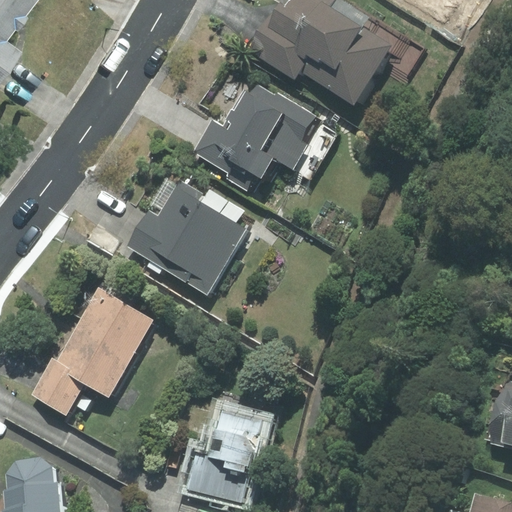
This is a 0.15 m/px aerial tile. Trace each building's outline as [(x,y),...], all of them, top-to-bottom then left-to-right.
[(34,0),(0,0),(0,79),(22,50),(8,41),(6,39),(13,29),(16,31),(26,16),(24,15),(34,0)] [(347,0),(307,0),(304,7),(298,4),(289,19),(289,18),(281,14),(259,51),(308,81),(314,73),(371,107),(409,46),(384,31),(385,28),(345,4),(347,0)] [(221,120),(203,153),(240,173),(236,180),(262,194),(272,175),(287,183),(294,170),(319,183),(347,131),(257,82),(233,126),(221,120)] [(157,210),(136,247),(220,296),(261,227),(212,199),(214,195),(189,180),(167,216),(157,210)] [(168,320),(109,286),(66,360),(61,358),(39,394),(78,417),(98,384),(122,398),(168,320)] [(511,385),(496,440),(511,445),(511,385)] [(203,453),(197,486),(258,498),(263,472),(271,473),(281,422),(230,412),(221,457),(203,453)] [(15,488),(9,489),(12,511),(76,511),(72,480),(67,481),(66,478),(66,476),(65,474),(64,472),(63,470),(61,468),(60,466),(58,465),(56,463),(54,462),(52,461),(50,460),(48,459),(45,459),(43,458),(41,458),(38,458),(36,459),(34,459),(31,460),(29,461),(27,462),(25,463),(23,465),(22,466),(20,468),(19,470),(18,472),(17,474),(16,476),(15,479),(15,481),(15,483),(15,486),(15,488)] [(511,511),(511,503),(484,497),(480,511),(511,511)]
